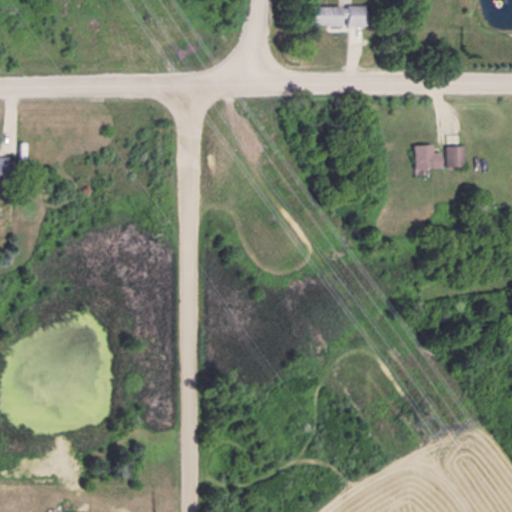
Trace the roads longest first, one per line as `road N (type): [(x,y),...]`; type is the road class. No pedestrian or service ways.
road 1 (residential): [(260,0),(258,44),(194,116),(194,511)]
road 2 (residential): [(0,80),(511,78)]
